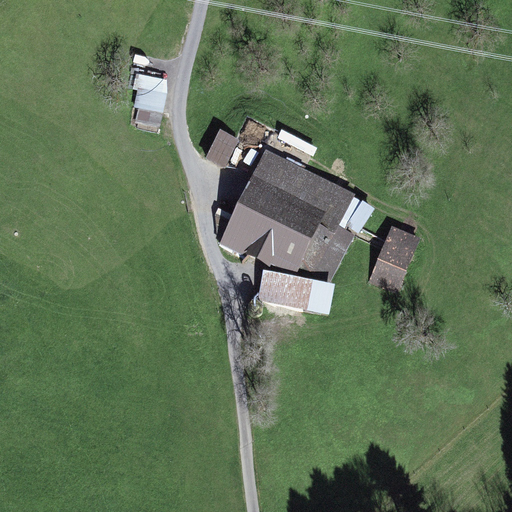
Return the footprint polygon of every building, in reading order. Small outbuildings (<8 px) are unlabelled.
[(159,129),(168,85),(140,79),(134,110),(139,110),(136,124),(159,129)] [(239,144),(220,135),(206,164),(225,173),(239,144)] [(268,155),(253,185),(324,219),(321,225),(339,233),(356,199),(268,155)] [(324,219),(253,185),(222,248),(271,273),(272,269),(297,282),(300,276),(329,290),(354,241),(339,233),(321,225),(324,219)] [(421,243),(392,230),(370,284),(399,296),(421,243)] [(329,319),(335,292),(264,277),(258,304),(329,319)]
